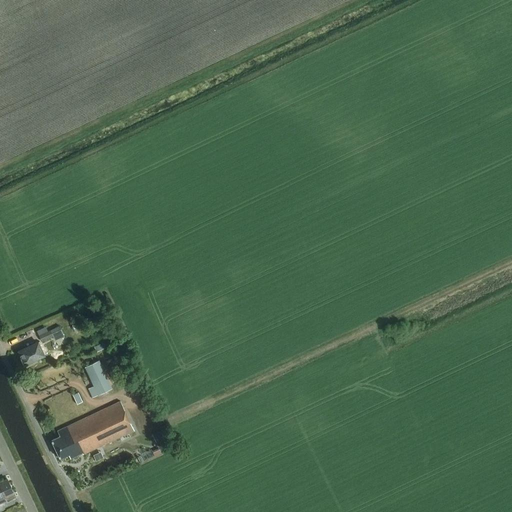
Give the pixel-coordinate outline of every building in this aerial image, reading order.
[(78,322),(72,325),(75,332),(81,329),(78,322)] [(59,326),(39,336),(42,342),(53,336),(54,338),(63,334),(59,326)] [(38,342),(19,352),(22,359),(25,365),(44,356),(38,342)] [(103,343),(94,347),(97,352),(105,348),(103,343)] [(99,360),(85,367),(93,386),(88,388),(92,397),(112,388),(99,360)] [(78,392),(72,395),(77,405),(82,402),(78,392)] [(60,436),(51,440),(60,459),(69,455),(70,459),(82,453),(83,454),(134,430),(121,402),(58,431),(60,436)] [(163,430),(155,434),(158,440),(166,437),(163,430)] [(159,448),(152,451),(155,456),(161,453),(159,448)] [(0,503),(7,500),(7,501),(16,498),(6,479),(0,482),(0,503)]
